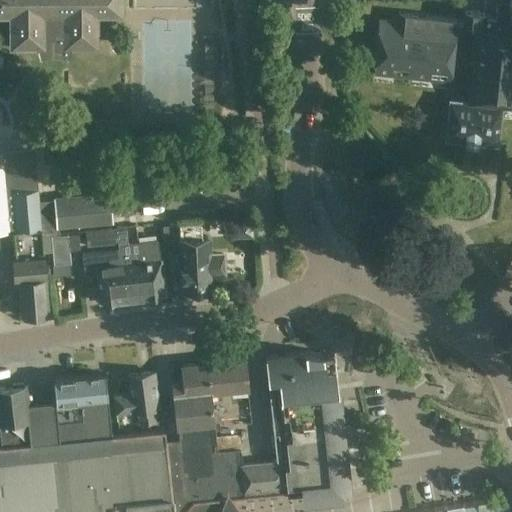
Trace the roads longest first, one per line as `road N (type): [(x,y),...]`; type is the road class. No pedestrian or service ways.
road 1 (tertiary): [(0,343),(281,306),(338,267)]
road 2 (secondary): [(338,267),(308,239),(298,200),(310,95),(307,0)]
road 3 (secondary): [(477,344),(338,267)]
